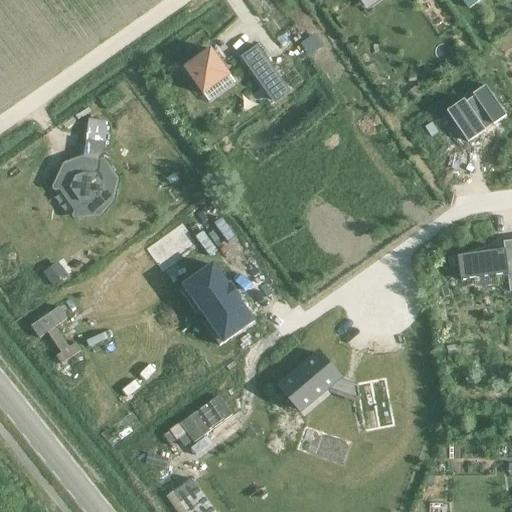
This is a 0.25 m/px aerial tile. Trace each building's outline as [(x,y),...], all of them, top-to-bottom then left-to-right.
[(245,0),(242,2),(247,13),(268,3),(266,0),(245,0)] [(298,49),(304,65),(319,59),(313,43),(298,49)] [(291,92),(289,93),(257,47),(243,57),(242,55),(241,56),(275,105),(291,93),(291,92)] [(214,50),(188,68),(207,94),(233,76),(214,50)] [(464,100),(446,112),(468,143),(485,131),(483,127),(491,122),(494,126),(506,117),(484,86),(472,94),(474,97),(466,103),(464,100)] [(138,169),(161,202),(177,190),(154,157),(138,169)] [(56,190),(66,190),(66,193),(76,206),(78,207),(75,216),(99,214),(110,201),(115,181),(103,164),(83,162),(67,168),(56,190)] [(22,211),(3,219),(7,229),(26,220),(22,211)] [(180,226),(145,251),(161,274),(197,249),(180,226)] [(504,251),(448,258),(450,271),(459,270),(461,281),(507,275),(510,293),(511,292),(511,241),(503,243),(504,251)] [(44,276),(53,287),(67,277),(58,265),(44,276)] [(214,266),(179,290),(196,313),(201,310),(208,320),(203,324),(219,346),(254,322),(238,301),(240,299),(231,286),(229,288),(214,266)] [(51,378),(81,363),(56,315),(26,331),(51,378)] [(319,355),(280,387),(301,412),(329,388),(334,389),(341,392),(360,399),(358,387),(353,386),(348,384),(343,382),(339,380),(340,379),(319,355)] [(130,393),(143,385),(137,376),(124,385),(130,393)] [(219,396),(170,431),(177,441),(186,434),(192,442),(194,444),(233,416),(219,396)] [(186,434),(178,440),(184,448),(192,442),(186,434)] [(171,461),(148,455),(145,464),(169,470),(171,461)] [(215,511),(192,480),(172,494),(185,511),(215,511)]
